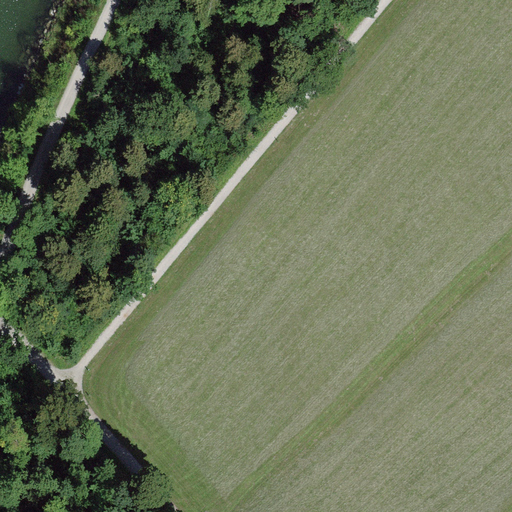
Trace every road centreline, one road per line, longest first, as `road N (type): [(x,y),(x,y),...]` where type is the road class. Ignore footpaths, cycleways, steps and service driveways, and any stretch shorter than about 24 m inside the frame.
road 1 (unknown): [(68,384),(388,0)]
road 2 (track): [(117,0),(53,136),(0,279)]
road 3 (track): [(0,334),(68,384),(174,511)]
